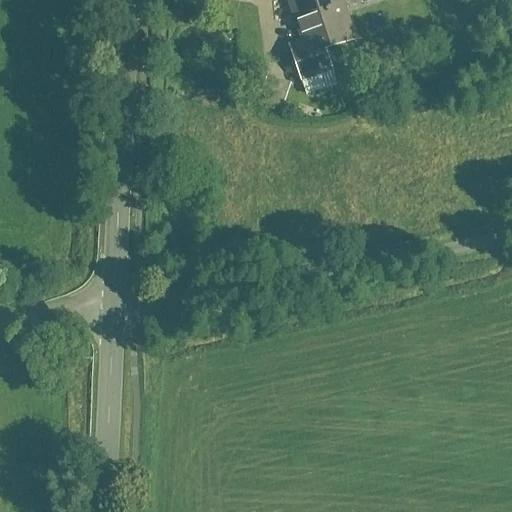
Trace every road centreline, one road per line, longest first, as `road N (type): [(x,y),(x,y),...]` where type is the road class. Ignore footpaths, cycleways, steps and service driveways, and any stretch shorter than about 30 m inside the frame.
road 1 (residential): [(511,239),(150,309),(115,308)]
road 2 (tertiary): [(115,308),(131,0)]
road 3 (tertiary): [(106,511),(115,308)]
